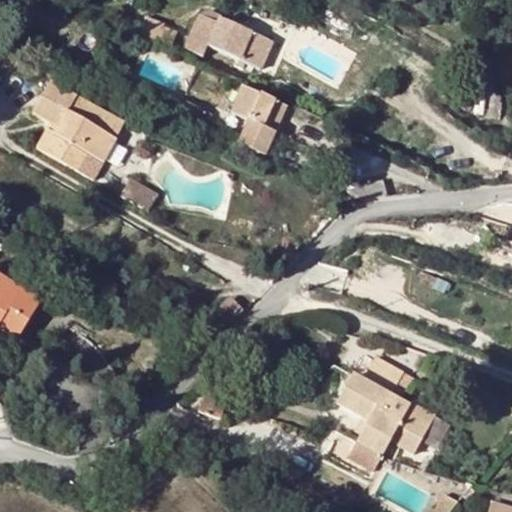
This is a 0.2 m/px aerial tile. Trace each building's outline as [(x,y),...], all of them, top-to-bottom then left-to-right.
[(498,2),(488,0),(462,0),(461,10),(497,19),(500,4),(498,2)] [(218,23),(199,15),(186,49),(203,56),(207,47),(262,70),(273,41),(220,18),(218,23)] [(165,25),(145,16),(142,27),(130,23),(128,29),(158,41),(165,25)] [(178,29),(165,25),(158,41),(170,46),(178,29)] [(37,149),(77,172),(87,154),(96,159),(103,163),(116,140),(68,113),(77,99),(51,84),(34,113),(57,127),(53,134),(47,131),(37,149)] [(265,155),(276,132),(269,129),(280,104),(263,97),(235,84),(225,107),(252,120),(241,144),(265,155)] [(288,108),(280,104),(269,129),(276,132),(288,108)] [(86,177),(96,159),(87,154),(77,172),(86,177)] [(362,202),(387,196),(384,182),(349,191),(362,202)] [(0,328),(16,339),(39,303),(0,279),(0,328)] [(190,296),(183,306),(203,319),(210,308),(190,296)] [(218,334),(243,311),(230,297),(206,320),(218,334)] [(405,417),(410,407),(391,397),(403,374),(375,359),(362,381),(352,376),(337,404),(369,421),(349,458),(374,472),(391,442),(414,455),(422,440),(428,429),(405,417)] [(205,397),(199,412),(221,419),(226,405),(205,397)] [(433,420),(410,407),(405,417),(428,429),(433,420)] [(452,511),(461,502),(447,494),(439,509),(434,507),(430,511),(452,511)]
